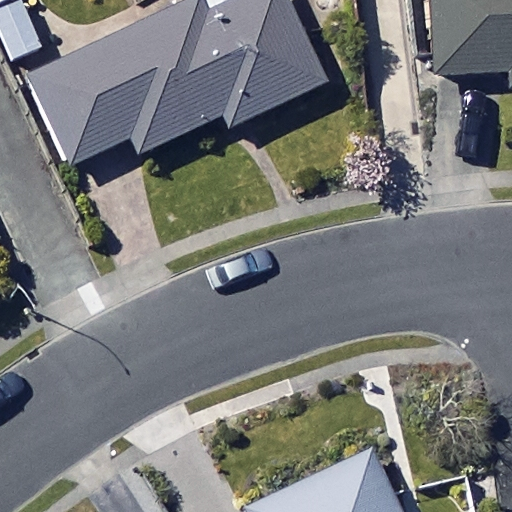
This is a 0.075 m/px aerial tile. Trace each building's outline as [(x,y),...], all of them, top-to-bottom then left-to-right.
[(23,0),(0,11),(0,50),(6,64),(45,44),(23,0)] [(0,0),(0,11),(23,0),(0,0)] [(274,0),(201,0),(20,81),(61,171),(124,142),(130,158),(214,120),(219,133),(315,91),(274,0)] [(511,0),(421,0),(422,76),(496,77),(496,91),(511,91),(511,0)] [(394,511),(367,451),(240,510),(240,511),(394,511)]
